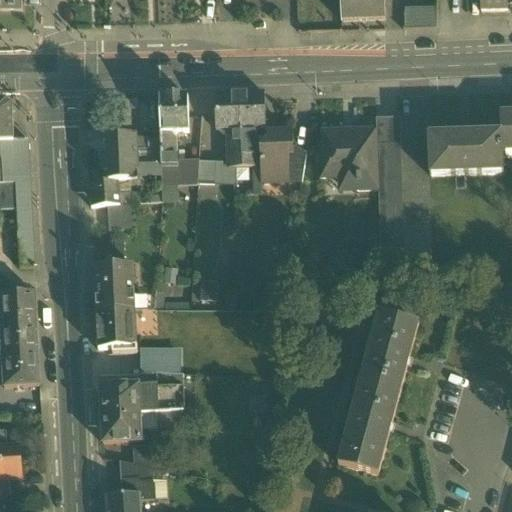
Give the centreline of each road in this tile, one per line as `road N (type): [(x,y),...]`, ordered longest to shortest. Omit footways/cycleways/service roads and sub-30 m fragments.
road 1 (secondary): [(59,77),(511,61)]
road 2 (tertiary): [(59,77),(76,511)]
